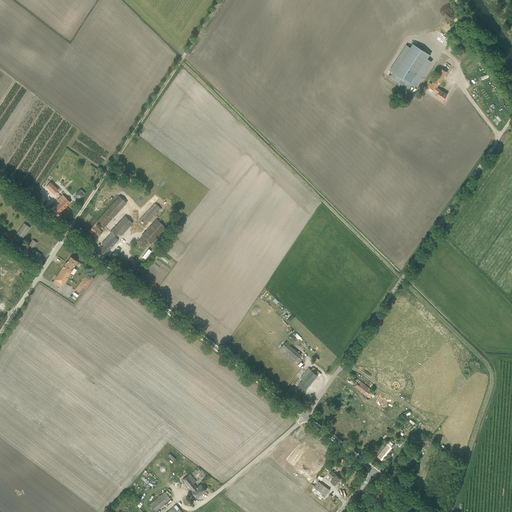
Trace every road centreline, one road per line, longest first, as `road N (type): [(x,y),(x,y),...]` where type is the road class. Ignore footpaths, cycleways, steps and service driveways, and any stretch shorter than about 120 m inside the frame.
road 1 (unclassified): [(499,137),(305,417)]
road 2 (unclassified): [(305,417),(66,234)]
road 3 (track): [(220,0),(66,234)]
road 4 (unclassified): [(66,234),(0,337)]
